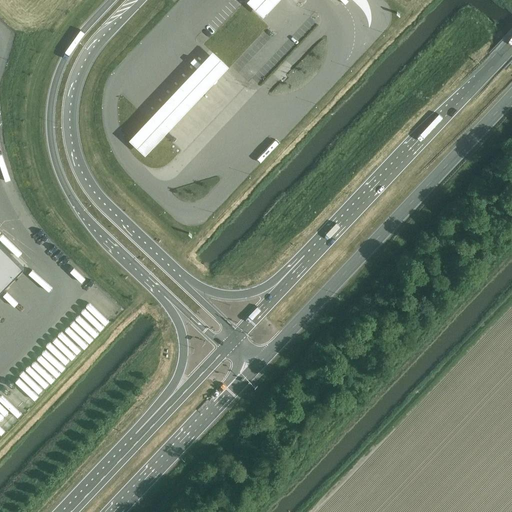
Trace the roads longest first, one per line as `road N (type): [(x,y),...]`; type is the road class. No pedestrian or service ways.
road 1 (trunk): [(253,370),(511,98)]
road 2 (tertiary): [(112,0),(65,57),(50,106),(51,146),(81,211),(168,298)]
road 3 (tertiary): [(184,280),(104,203),(75,157),(71,133),(80,69),(142,0)]
road 4 (trunk): [(511,45),(306,264)]
road 5 (trunk): [(117,511),(253,370)]
road 6 (trunk): [(168,298),(184,355),(135,444)]
road 7 (trunk): [(225,349),(135,444)]
road 8 (trunk): [(306,264),(243,294),(184,280)]
